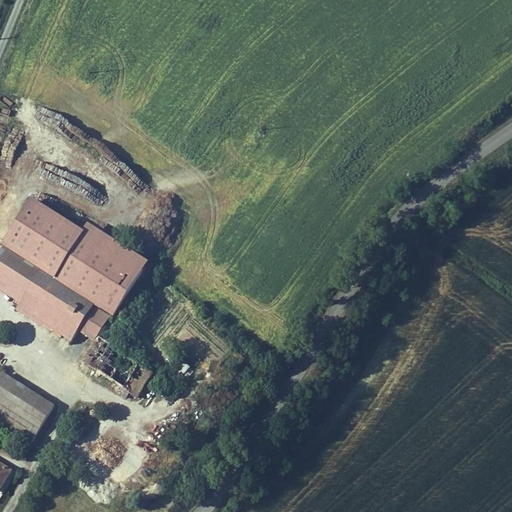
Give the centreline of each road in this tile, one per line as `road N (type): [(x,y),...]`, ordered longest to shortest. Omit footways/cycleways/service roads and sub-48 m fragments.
road 1 (tertiary): [(200,511),(395,220),(511,125)]
road 2 (unknown): [(0,322),(62,403),(55,443),(19,511)]
